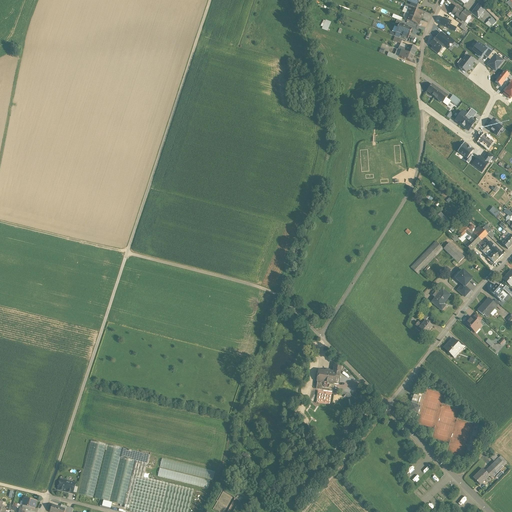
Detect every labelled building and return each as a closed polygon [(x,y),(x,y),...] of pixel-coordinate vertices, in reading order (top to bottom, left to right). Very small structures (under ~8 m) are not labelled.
[(479,2),(471,13),(478,19),(485,9),(479,2)] [(464,12),(457,6),(451,13),(457,17),(459,18),(464,12)] [(417,11),(415,10),(414,10),(412,10),(409,9),(408,12),(409,12),(408,15),(409,15),(420,19),(422,14),(417,12),(417,11)] [(464,12),(459,18),(464,22),(469,15),(464,12)] [(420,19),(409,15),(407,20),(418,25),(421,20),(420,19)] [(459,18),(457,17),(455,20),(462,25),(463,25),(465,22),(464,22),(459,18)] [(451,21),(443,18),(440,25),(448,28),(449,25),(451,21)] [(492,18),(485,24),(490,28),(496,23),(492,18)] [(404,26),(399,24),(399,26),(395,35),(400,37),(400,36),(408,39),(412,29),(408,27),(404,26)] [(441,33),(436,39),(444,46),(448,50),(453,44),(447,39),(441,33)] [(444,46),(436,39),(434,39),(431,44),(431,45),(433,47),(439,52),(444,46)] [(480,58),(484,54),(488,48),(485,46),(484,48),(478,43),(472,51),(476,54),(475,55),(478,58),(479,57),(480,58)] [(416,49),(408,46),(406,50),(405,53),(412,56),(414,56),(416,49)] [(493,51),(488,48),(484,54),(488,57),(493,51)] [(405,53),(402,51),(399,57),(410,62),(412,56),(405,53)] [(493,51),(488,58),(491,61),(495,55),(496,54),(493,51)] [(495,55),(491,61),(487,65),(495,71),(503,61),(495,55)] [(467,56),(458,66),(466,72),(468,69),(469,70),(473,66),(472,65),(474,62),(467,56)] [(495,83),(500,87),(507,78),(509,76),(504,71),(495,83)] [(510,99),(511,96),(511,83),(509,88),(503,94),(510,99)] [(439,90),(432,84),(427,91),(434,97),(439,90)] [(447,95),(439,90),(434,97),(438,99),(438,101),(440,102),(441,102),(442,102),(445,98),(447,95)] [(460,100),(453,95),(449,100),(456,105),(460,100)] [(455,120),(462,125),(469,116),(467,114),(466,116),(461,112),(455,120)] [(469,116),(462,125),(462,126),(468,131),(475,123),(470,119),(471,117),(469,116)] [(503,128),(501,127),(494,121),(493,120),(487,128),(497,135),(500,131),(503,128)] [(479,143),(488,149),(493,142),(490,140),(488,139),(484,136),(479,143)] [(458,152),(466,158),(467,159),(470,155),(473,151),(470,149),(471,149),(467,146),(467,147),(463,144),(458,152)] [(483,158),(490,162),(493,157),(487,152),(483,158)] [(464,161),(468,164),(473,157),(470,155),(467,159),(466,158),(464,161)] [(482,173),(490,162),(483,158),(482,159),(479,156),(472,165),(482,173)] [(493,206),(489,211),(495,217),(499,212),(493,206)] [(437,214),(444,221),(446,218),(439,212),(437,214)] [(473,233),(465,226),(458,234),(461,237),(465,233),(469,237),(473,233)] [(490,231),(485,226),(482,229),(487,234),(490,231)] [(480,231),(476,235),(481,241),(487,234),(482,229),(480,231)] [(507,232),(502,237),(505,240),(510,235),(507,232)] [(454,233),(450,236),(456,242),(459,239),(454,233)] [(476,235),(469,242),(475,247),(477,244),(481,241),(476,235)] [(511,244),(511,236),(510,235),(505,240),(501,244),(507,249),(511,244)] [(435,241),(411,267),(418,274),(443,248),(435,241)] [(475,247),(469,242),(467,244),(465,246),(470,251),(475,247)] [(502,255),(490,242),(486,246),(499,258),(502,255)] [(464,258),(449,243),(443,249),(458,263),(464,258)] [(486,246),(486,245),(481,250),(494,263),(499,258),(486,246)] [(465,287),(472,279),(463,271),(461,273),(460,273),(457,276),(458,277),(456,279),(462,285),(465,287)] [(511,272),(511,271),(503,280),(511,287),(511,285),(511,272)] [(457,291),(465,297),(470,291),(465,287),(462,285),(457,291)] [(496,285),(490,292),(497,297),(500,294),(502,291),(496,285)] [(511,291),(506,287),(502,291),(507,296),(511,291)] [(435,298),(431,303),(441,311),(445,307),(443,304),(450,296),(442,289),(439,292),(435,298)] [(489,298),(478,310),(483,315),(484,314),(487,317),(490,314),(490,313),(489,313),(493,309),(494,309),(497,306),(493,302),(489,298)] [(429,317),(423,313),(420,317),(425,321),(429,317)] [(477,314),(473,318),(478,323),(482,319),(477,314)] [(472,318),(470,320),(466,324),(473,331),(476,328),(478,329),(481,325),(478,323),(473,318),(472,318)] [(433,327),(425,321),(422,326),(420,329),(427,334),(428,334),(431,332),(430,331),(433,327)] [(458,343),(453,339),(444,348),(448,352),(448,353),(449,354),(450,354),(454,358),(463,348),(458,343)] [(466,347),(460,341),(458,343),(463,348),(464,349),(466,347)] [(323,371),(319,371),(317,388),(334,390),(335,384),(338,385),(339,379),(341,366),(335,365),(334,370),(334,373),(330,372),(326,371),(325,372),(323,371)] [(416,405),(411,403),(408,412),(417,415),(419,409),(417,405),(416,405)] [(149,455),(91,441),(78,494),(93,498),(104,450),(106,451),(95,498),(124,505),(135,461),(147,464),(149,455)] [(250,458),(246,454),(242,457),(247,462),(250,458)] [(507,463),(501,456),(498,458),(505,465),(507,463)] [(215,471),(162,458),(160,466),(213,479),(215,471)] [(494,462),(490,466),(497,473),(503,467),(505,465),(498,458),(494,462)] [(188,511),(194,489),(143,477),(147,464),(135,461),(124,505),(124,507),(129,509),(128,511),(133,511),(188,511)] [(497,473),(490,466),(485,471),(489,476),(491,479),(497,473)] [(210,480),(159,467),(157,476),(208,488),(210,480)] [(482,469),(473,478),(480,485),(489,476),(485,471),(482,469)] [(67,480),(65,480),(63,481),(60,480),(58,490),(73,493),(75,484),(68,482),(67,480)] [(36,501),(25,498),(23,506),(28,507),(34,509),(36,501)]
